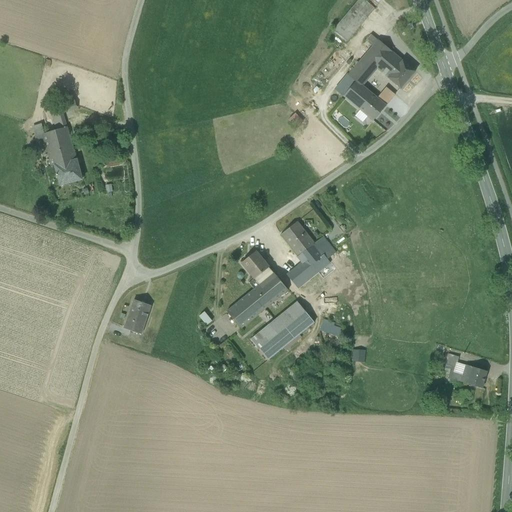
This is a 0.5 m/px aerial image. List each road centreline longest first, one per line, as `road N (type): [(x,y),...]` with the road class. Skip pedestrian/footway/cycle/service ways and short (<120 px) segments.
road 1 (track): [(127,270),(143,276),(170,268),(254,229),(369,152),(446,74)]
road 2 (track): [(133,252),(138,191),(123,62),(141,0)]
road 3 (track): [(51,511),(97,341),(127,270)]
road 4 (secondary): [(446,74),(511,285)]
road 5 (track): [(133,252),(0,209)]
